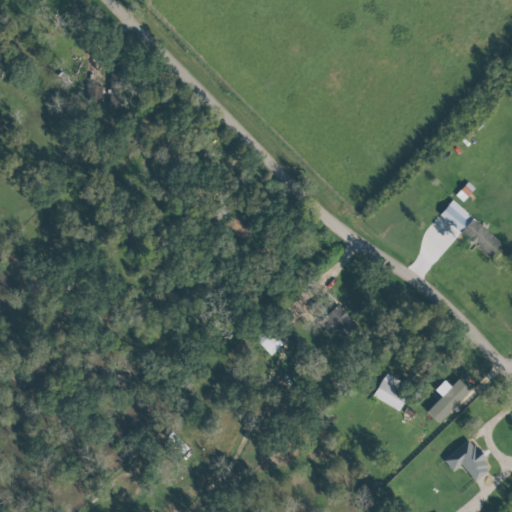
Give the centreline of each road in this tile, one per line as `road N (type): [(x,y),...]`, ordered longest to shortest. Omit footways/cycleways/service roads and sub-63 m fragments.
road 1 (residential): [(111,0),(320,211)]
road 2 (residential): [(320,211),(429,291),(511,375)]
